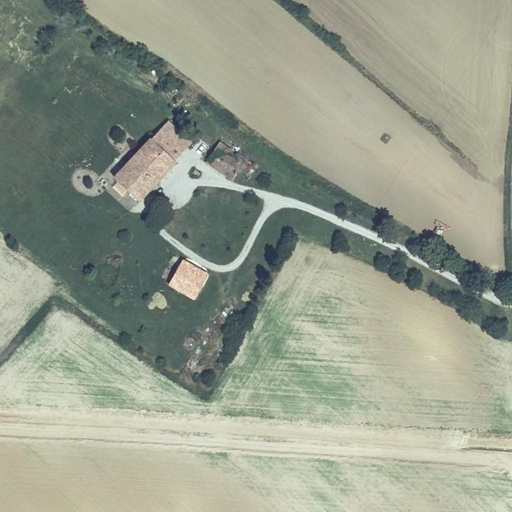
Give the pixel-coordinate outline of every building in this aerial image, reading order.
[(161,128),(186,149),(193,141),(168,120),(161,128)] [(122,185),(138,199),(186,149),(161,128),(110,181),(118,190),(122,185)] [(211,139),(203,153),(210,157),(218,143),(211,139)] [(248,175),(254,163),(221,142),(207,162),(231,178),(237,169),(248,175)] [(169,282),(195,297),(208,273),(182,259),(169,282)] [(189,308),(195,297),(169,282),(158,277),(152,287),(189,308)] [(208,381),(233,335),(209,321),(184,368),(208,381)]
